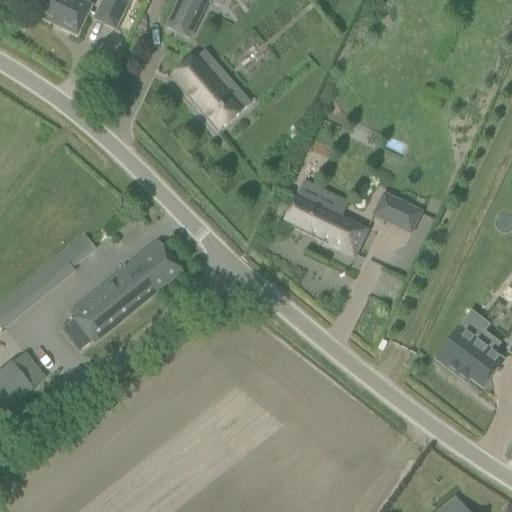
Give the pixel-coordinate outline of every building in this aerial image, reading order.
[(43,0),(35,17),(76,37),(91,7),(76,0),(43,0)] [(115,30),(123,12),(124,13),(131,0),(130,0),(102,0),(93,20),(115,30)] [(177,0),(170,16),(195,28),(208,0),(177,0)] [(195,57),(170,79),(217,134),(249,105),(213,63),(206,69),(195,57)] [(372,217),(386,224),(397,202),(382,195),(372,217)] [(366,232),(295,197),(282,224),(353,259),(366,232)] [(84,237),(0,305),(0,325),(4,330),(75,272),(73,270),(95,250),(84,237)] [(78,353),(79,352),(92,342),(93,344),(182,273),(157,242),(66,315),(72,322),(60,331),(78,353)] [(469,380),(482,390),(503,362),(491,353),(497,345),(482,333),(476,342),(459,329),(435,361),(465,385),(469,380)] [(0,416),(46,380),(25,354),(0,374),(0,416)]
